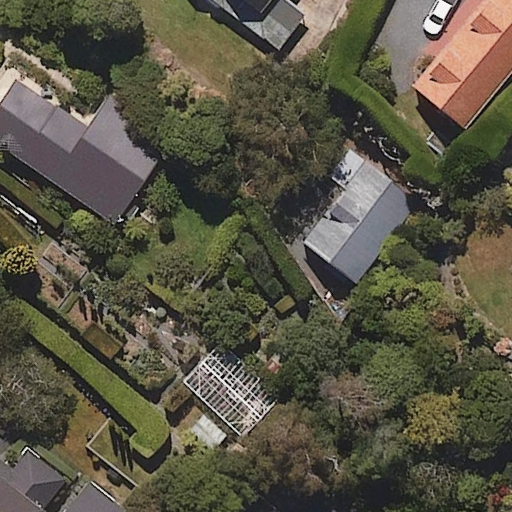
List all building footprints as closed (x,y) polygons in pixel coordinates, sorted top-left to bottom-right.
[(208,0),(279,54),(309,15),(289,0),(208,0)] [(511,27),(511,0),(492,0),(413,85),(436,107),(511,27)] [(87,128),(16,78),(0,100),(0,146),(112,226),(171,141),(109,97),(87,128)] [(417,205),(351,150),(328,178),(344,191),(327,210),(299,245),(349,287),(417,205)] [(282,399),(221,343),(183,384),(243,440),(282,399)] [(0,511),(126,511),(36,439),(11,469),(0,460),(0,511)]
